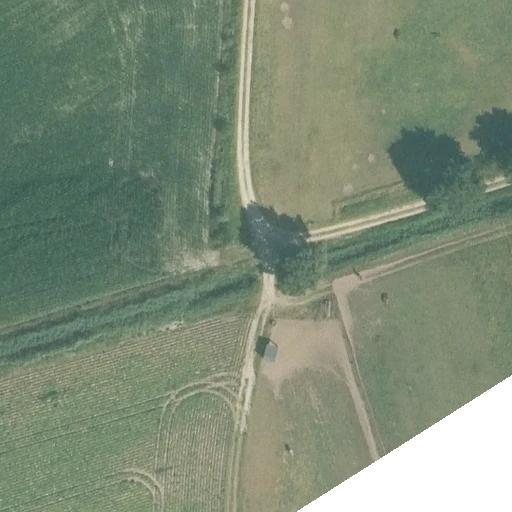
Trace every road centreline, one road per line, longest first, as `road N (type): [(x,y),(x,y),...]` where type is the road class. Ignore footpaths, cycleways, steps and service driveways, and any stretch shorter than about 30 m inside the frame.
road 1 (track): [(234,511),(235,441),(267,297),(257,242),(301,239),(511,177)]
road 2 (unclassified): [(257,242),(240,159),(251,0)]
